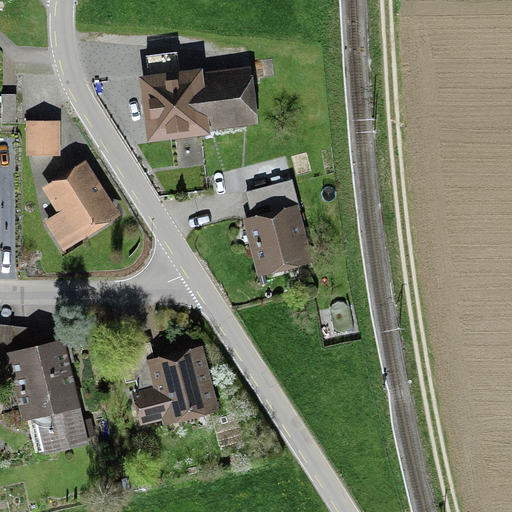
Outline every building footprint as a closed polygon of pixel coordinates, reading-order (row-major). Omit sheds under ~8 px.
[(216,75),(152,82),(159,149),(223,142),(223,136),(269,130),(264,81),(217,87),(216,75)] [(17,93),(0,93),(0,123),(17,123),(17,93)] [(61,119),(27,119),(27,155),(60,155),(61,119)] [(87,157),(43,185),(59,210),(45,218),(65,249),(122,213),(87,157)] [(292,178),(246,189),(251,211),(297,200),(292,178)] [(293,211),(251,222),(263,269),(305,258),(293,211)] [(0,330),(0,358),(11,360),(13,332),(0,330)] [(75,348),(17,361),(41,464),(98,451),(75,348)] [(163,364),(159,350),(124,359),(132,392),(141,390),(152,432),(223,413),(208,353),(163,364)]
